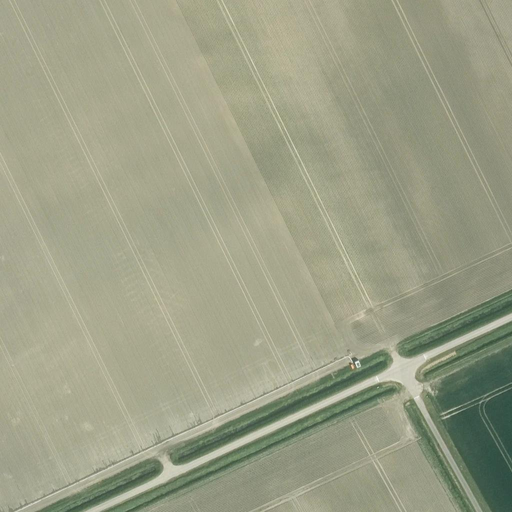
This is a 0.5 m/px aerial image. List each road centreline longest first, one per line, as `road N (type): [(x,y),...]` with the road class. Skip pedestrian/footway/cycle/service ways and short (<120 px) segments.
road 1 (unclassified): [(97,511),(399,366)]
road 2 (unclassified): [(479,511),(399,366)]
road 3 (unclassified): [(399,366),(511,315)]
